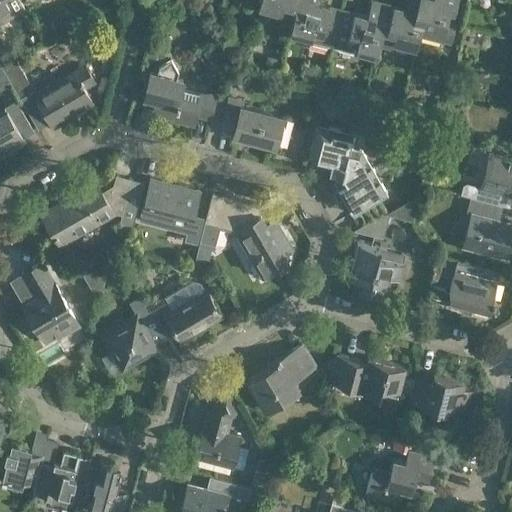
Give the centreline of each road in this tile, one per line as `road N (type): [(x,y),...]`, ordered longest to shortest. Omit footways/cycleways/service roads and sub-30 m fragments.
road 1 (residential): [(311,301),(319,225),(274,178),(127,142),(95,143),(6,187),(0,199)]
road 2 (residential): [(157,444),(186,377),(311,301)]
road 3 (residential): [(0,327),(16,381),(39,411),(157,444)]
road 4 (residential): [(500,338),(471,345),(311,301)]
road 5 (residential): [(442,511),(480,475),(499,392),(511,375)]
